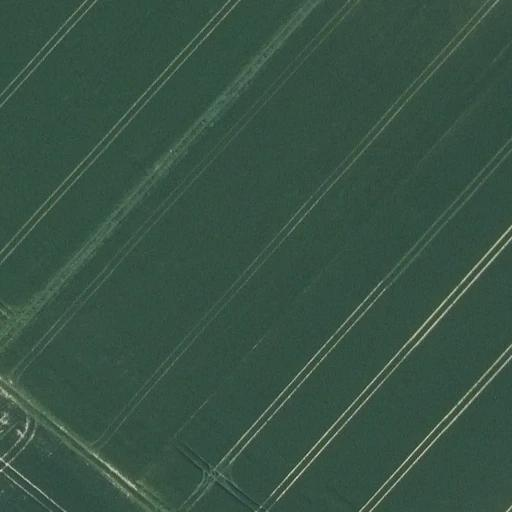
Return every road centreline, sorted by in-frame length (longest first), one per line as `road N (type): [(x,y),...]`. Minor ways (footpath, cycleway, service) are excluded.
road 1 (track): [(0,380),(340,0)]
road 2 (track): [(155,511),(0,383)]
